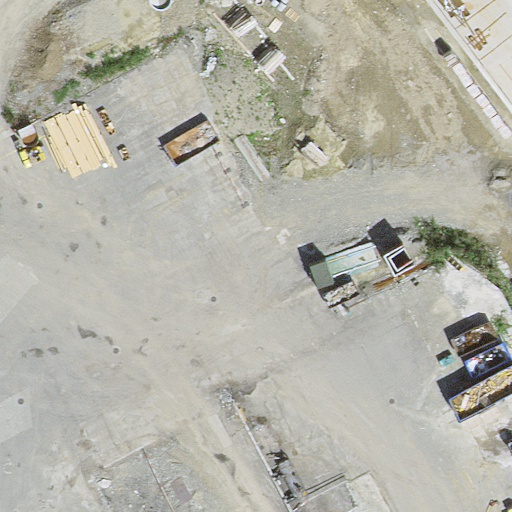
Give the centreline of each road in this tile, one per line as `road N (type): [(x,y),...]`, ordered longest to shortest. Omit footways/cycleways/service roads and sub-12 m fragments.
road 1 (unknown): [(0,444),(28,257),(25,209),(0,145)]
road 2 (unknown): [(374,344),(448,511)]
